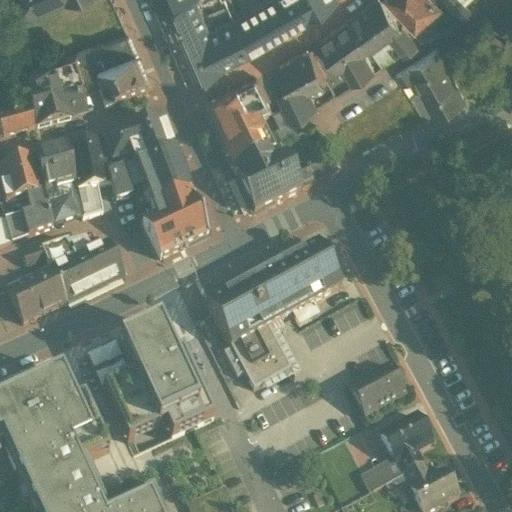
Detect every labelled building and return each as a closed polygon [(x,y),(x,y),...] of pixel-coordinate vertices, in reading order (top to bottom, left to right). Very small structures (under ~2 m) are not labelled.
[(10,0),(17,23),(69,0),(10,0)] [(198,0),(177,0),(158,7),(171,37),(207,21),(198,0)] [(338,0),(261,0),(237,14),(251,51),(338,0)] [(400,27),(380,0),(379,0),(349,22),(369,50),(388,36),(400,28),(400,27)] [(440,4),(435,0),(389,0),(403,14),(416,26),(427,17),(440,4)] [(467,11),(457,0),(444,0),(441,3),(456,19),(467,11)] [(232,2),(213,9),(217,17),(211,19),(213,25),(237,14),(232,2)] [(213,25),(209,27),(207,21),(171,37),(190,81),(251,51),(237,14),(213,25)] [(427,17),(416,26),(414,27),(418,34),(422,39),(438,29),(427,17)] [(369,50),(349,22),(317,45),(338,73),(342,70),(362,55),(369,50)] [(401,28),(388,36),(401,51),(414,43),(401,26),(400,27),(400,28),(401,28)] [(127,37),(76,55),(81,71),(84,79),(84,80),(96,82),(105,109),(113,106),(151,94),(127,37)] [(464,102),(436,50),(408,68),(414,80),(420,92),(434,118),(464,102)] [(309,51),(275,70),(289,95),(292,100),(307,92),(326,81),(323,76),(319,68),(309,51)] [(76,55),(56,61),(60,75),(51,77),(54,86),(75,80),(76,81),(84,79),(81,71),(76,55)] [(362,55),(342,70),(350,87),(374,73),(362,55)] [(478,82),(466,59),(455,65),(467,88),(478,82)] [(60,75),(56,61),(30,68),(31,72),(20,75),(25,94),(54,86),(51,77),(60,75)] [(408,68),(396,76),(402,87),(414,80),(408,68)] [(54,86),(25,94),(30,111),(35,129),(85,115),(76,81),(75,80),(54,86)] [(256,81),(237,89),(201,107),(232,170),(268,152),(274,149),(268,137),(267,134),(261,137),(255,126),(268,120),(266,116),(270,114),(271,111),(256,81)] [(368,135),(404,111),(384,81),(348,106),(368,135)] [(307,92),(292,100),(289,95),(279,101),(283,109),(290,125),(316,109),(307,92)] [(420,92),(410,99),(413,104),(425,122),(434,118),(420,92)] [(425,122),(413,104),(408,107),(418,126),(425,122)] [(290,125),(283,109),(273,114),(272,118),(278,132),(268,137),(274,149),(296,138),(290,125)] [(30,111),(0,118),(0,131),(2,138),(35,129),(30,111)] [(162,120),(103,139),(111,164),(131,157),(135,168),(174,153),(162,120)] [(99,141),(67,149),(76,192),(96,188),(108,185),(106,174),(99,141)] [(67,149),(34,158),(43,192),(52,230),(82,220),(76,192),(67,149)] [(268,152),(232,170),(253,216),(302,191),(284,155),(272,161),(268,152)] [(135,168),(123,172),(122,169),(106,174),(108,185),(111,185),(116,203),(132,199),(128,186),(141,181),(150,206),(189,192),(174,153),(135,168)] [(34,158),(0,167),(0,184),(5,203),(27,197),(27,196),(43,192),(34,158)] [(331,158),(309,169),(317,184),(338,173),(331,158)] [(96,188),(76,192),(82,220),(101,214),(96,188)] [(29,213),(4,220),(11,244),(52,230),(43,192),(27,196),(27,197),(29,204),(27,205),(29,213)] [(150,206),(143,209),(146,218),(153,215),(155,219),(143,225),(160,260),(207,238),(193,200),(192,201),(189,192),(150,206)] [(4,220),(0,221),(0,247),(11,244),(4,220)] [(64,243),(40,251),(45,262),(50,271),(72,260),(64,243)] [(72,260),(50,271),(66,305),(66,306),(68,304),(69,305),(102,289),(102,288),(120,280),(104,246),(103,246),(72,260)] [(262,276),(286,319),(288,318),(291,316),(311,305),(340,289),(317,247),(262,276)] [(40,251),(23,257),(26,268),(45,262),(40,251)] [(50,271),(6,292),(22,326),(66,305),(50,271)] [(262,276),(206,307),(211,315),(212,317),(229,350),(230,351),(223,355),(236,380),(244,376),(252,392),(262,387),(290,372),(267,329),(280,322),(286,319),(262,276)] [(311,305),(291,316),(298,329),(318,318),(311,305)] [(290,372),(262,387),(265,392),(299,374),(277,333),(284,330),(280,322),(267,329),(290,372)] [(158,329),(118,347),(132,377),(102,390),(133,458),(190,432),(194,430),(212,421),(181,354),(172,358),(158,329)] [(388,368),(347,390),(364,421),(405,399),(388,368)] [(0,447),(0,448),(21,494),(22,496),(29,493),(33,502),(27,505),(29,511),(159,511),(151,493),(110,511),(105,511),(84,465),(108,453),(83,399),(74,403),(60,374),(0,401),(0,447)] [(415,418),(380,437),(392,460),(395,465),(396,465),(415,455),(430,446),(415,418)] [(415,455),(396,465),(403,477),(421,467),(415,455)] [(395,465),(392,460),(359,478),(368,496),(403,477),(396,465),(395,465)] [(421,467),(403,477),(409,489),(428,479),(421,467)] [(409,489),(408,490),(420,511),(434,511),(458,499),(443,471),(428,479),(409,489)] [(227,494),(225,488),(222,490),(218,491),(185,507),(187,511),(231,511),(235,510),(231,502),(227,494)] [(323,506),(318,495),(313,497),(318,508),(323,506)]
